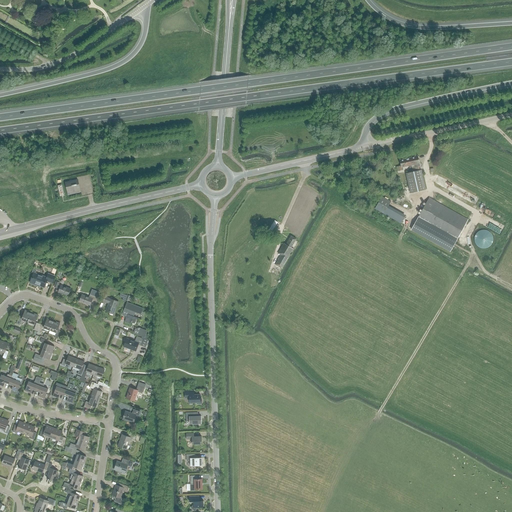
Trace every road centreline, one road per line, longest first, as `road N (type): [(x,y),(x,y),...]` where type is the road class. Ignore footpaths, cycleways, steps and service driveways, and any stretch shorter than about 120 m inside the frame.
road 1 (motorway): [(511,46),(0,117)]
road 2 (motorway): [(0,130),(511,61)]
road 3 (unclassified): [(217,511),(214,195)]
road 4 (residential): [(109,421),(115,363),(88,341),(73,313),(28,295),(0,313)]
road 5 (secondary): [(0,232),(201,184)]
road 6 (motorway): [(140,8),(143,41),(118,65),(0,95)]
road 7 (track): [(379,413),(473,251)]
road 8 (motorway): [(366,146),(368,125),(383,112),(511,82)]
road 9 (tertiary): [(0,69),(51,65),(140,8)]
road 10 (motorway): [(511,23),(412,26),(367,0)]
road 11 (unclassified): [(366,146),(511,114)]
road 12 (secondary): [(230,177),(366,146)]
